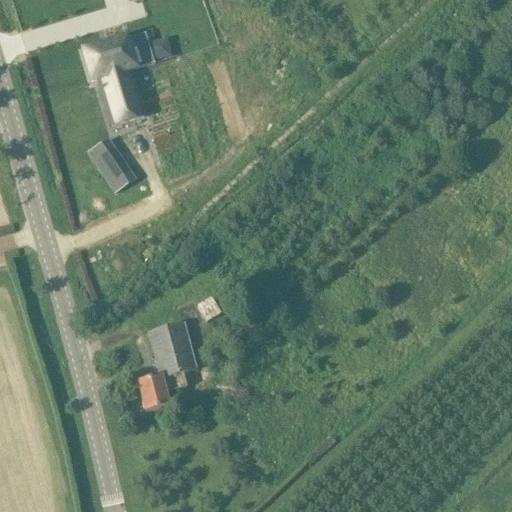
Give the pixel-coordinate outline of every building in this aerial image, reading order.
[(92,84),(97,83),(130,73),(151,67),(144,44),(129,48),(127,41),(127,40),(82,54),(92,84)] [(144,119),(130,73),(97,83),(111,129),(144,119)] [(117,163),(99,179),(114,197),(132,182),(117,163)] [(211,300),(197,308),(206,324),(221,316),(211,300)] [(183,376),(184,376),(195,373),(183,326),(148,335),(160,379),(137,385),(145,415),(169,409),(166,395),(186,390),(183,376)]
